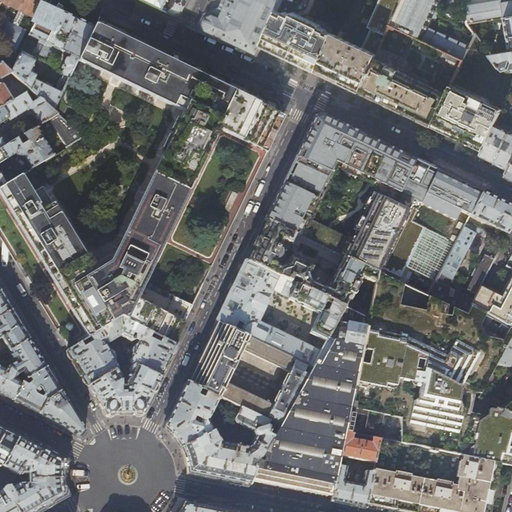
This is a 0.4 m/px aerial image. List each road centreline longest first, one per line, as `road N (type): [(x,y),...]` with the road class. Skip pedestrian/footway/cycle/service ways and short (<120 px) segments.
road 1 (residential): [(141,442),(309,95)]
road 2 (residential): [(511,194),(309,95)]
road 3 (residential): [(0,267),(107,443)]
road 4 (residential): [(161,481),(310,511)]
road 5 (residential): [(309,95),(185,35)]
